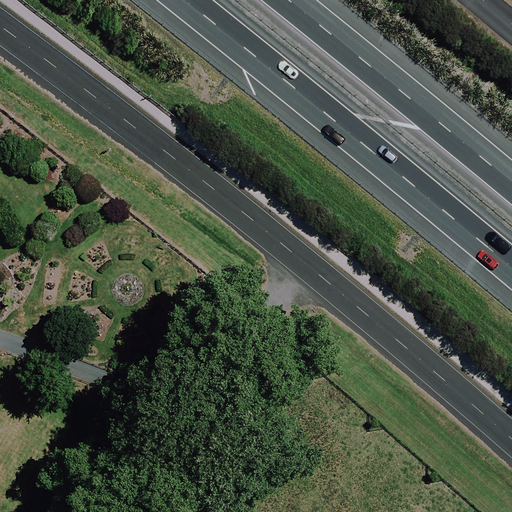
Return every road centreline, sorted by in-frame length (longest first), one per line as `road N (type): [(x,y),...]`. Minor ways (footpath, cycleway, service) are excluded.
road 1 (unclassified): [(0,51),(229,222),(511,460)]
road 2 (motorway): [(511,290),(159,0)]
road 3 (motorway): [(264,0),(511,204)]
